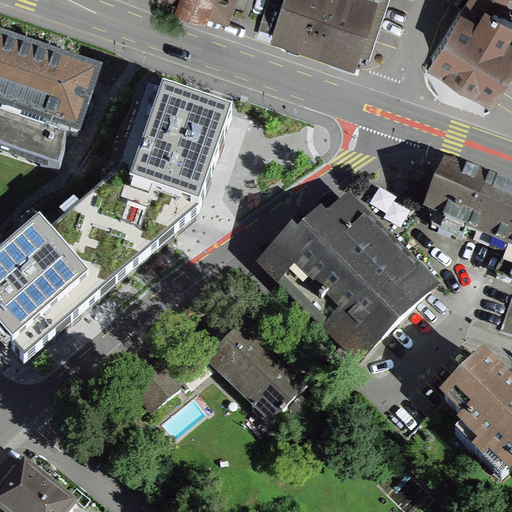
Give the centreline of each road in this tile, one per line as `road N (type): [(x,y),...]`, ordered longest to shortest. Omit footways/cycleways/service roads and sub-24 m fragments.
road 1 (residential): [(20,418),(227,249),(352,160),(389,116)]
road 2 (primary): [(62,0),(389,116)]
road 3 (residential): [(132,511),(20,418)]
road 4 (primary): [(389,116),(511,160)]
road 5 (residential): [(389,116),(430,0)]
